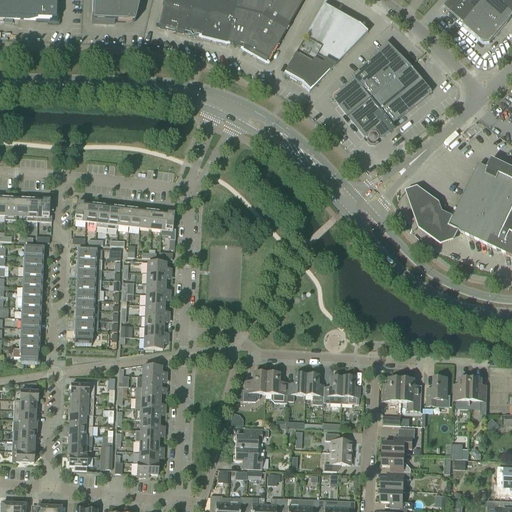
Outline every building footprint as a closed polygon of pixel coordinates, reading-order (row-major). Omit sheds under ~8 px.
[(0,0),(0,19),(35,21),(35,23),(47,23),(47,25),(59,26),(59,13),(57,13),(58,1),(56,1),(55,0),(0,0)] [(139,0),(91,0),(92,4),(93,4),(92,24),(114,25),(114,23),(124,23),(134,23),(139,0)] [(184,36),(184,34),(183,34),(191,0),(163,0),(161,9),(162,9),(157,29),(184,36)] [(191,0),(183,34),(184,34),(200,38),(200,39),(209,0),(191,0)] [(209,0),(200,39),(226,45),(236,0),(209,0)] [(242,52),(271,0),(236,0),(226,45),(226,46),(227,44),(242,51),(242,52)] [(275,47),(276,48),(303,0),(271,0),(242,52),(265,65),(275,47)] [(489,44),(511,17),(511,0),(450,0),(444,8),(463,25),(462,26),(483,44),(489,44)] [(323,5),(296,53),(283,77),(284,77),(301,86),(309,94),(367,34),(358,26),(323,6),(324,6),(323,5)] [(390,127),(391,126),(430,94),(409,68),(386,44),(351,79),(352,81),(331,98),(331,99),(331,102),(335,103),(337,101),(367,138),(367,142),(369,145),(373,146),(377,143),(377,139),(391,128),(390,127)] [(511,170),(491,160),(487,170),(479,166),(452,220),(450,224),(452,229),(459,233),(496,251),(497,254),(501,253),(507,256),(511,258),(511,170)] [(439,206),(417,191),(405,194),(418,233),(439,249),(453,244),(459,233),(452,229),(450,224),(452,220),(442,215),(439,206)] [(16,200),(6,200),(5,218),(15,218),(16,200)] [(15,218),(26,219),(27,201),(16,200),(15,218)] [(26,219),(37,219),(38,201),(27,201),(26,219)] [(49,202),(38,201),(37,219),(37,223),(51,224),(51,218),(48,218),(49,202)] [(74,222),(85,223),(87,205),(76,204),(74,222)] [(85,223),(96,225),(98,207),(87,205),(85,223)] [(109,208),(98,207),(96,225),(96,229),(106,230),(107,226),(109,208)] [(109,208),(107,226),(106,230),(117,231),(117,227),(119,209),(109,208)] [(117,227),(128,228),(130,210),(119,209),(117,227)] [(141,212),(130,210),(128,228),(139,230),(141,212)] [(152,213),(141,212),(139,230),(150,231),(152,213)] [(162,214),(152,213),(150,231),(160,232),(162,214)] [(171,242),(174,242),(175,231),(172,231),(174,215),(162,214),(160,232),(160,237),(171,239),(171,242)] [(24,248),(23,259),(42,260),(42,259),(41,258),(43,249),(24,248)] [(76,260),(77,261),(96,262),(96,251),(77,250),(78,260),(76,260)] [(23,259),(23,269),(42,270),(42,269),(40,269),(42,260),(23,259)] [(95,272),(100,272),(101,262),(96,262),(77,261),(78,270),(76,270),(76,271),(95,272)] [(168,271),(165,270),(166,265),(147,264),(146,275),(168,276),(168,271)] [(40,279),(42,270),(23,269),(22,279),(41,280),(42,279),(40,279)] [(100,272),(95,272),(76,271),(77,280),(76,281),(100,282),(100,272)] [(146,275),(146,286),(165,287),(165,281),(168,281),(168,276),(146,275)] [(22,279),(22,290),(41,290),(41,289),(39,289),(41,280),(22,279)] [(75,291),(95,292),(99,292),(100,282),(76,281),(77,291),(75,291)] [(146,286),(145,297),(167,298),(167,292),(164,292),(165,287),(146,286)] [(39,299),(41,290),(22,290),(21,300),(40,301),(41,300),(39,299)] [(75,301),(75,302),(94,302),(98,303),(99,303),(99,292),(95,292),(75,291),(76,301),(75,301)] [(164,303),(167,303),(167,298),(145,297),(145,307),(164,308),(164,303)] [(18,308),(19,301),(8,299),(7,305),(18,308)] [(21,300),(21,310),(40,311),(40,310),(39,309),(40,301),(21,300)] [(98,303),(94,302),(75,302),(76,311),(74,311),(74,312),(94,313),(98,313),(98,303)] [(145,307),(144,318),(166,319),(166,314),(164,314),(164,308),(145,307)] [(38,320),(40,311),(21,310),(20,320),(40,321),(40,320),(38,320)] [(98,313),(94,313),(74,312),(76,321),(74,321),(74,322),(98,323),(98,313)] [(166,319),(144,318),(144,329),(163,330),(163,324),(166,325),(166,319)] [(20,320),(20,331),(39,331),(39,330),(38,330),(40,321),(20,320)] [(73,332),(93,333),(97,333),(98,323),(74,322),(75,332),(73,331),(73,332)] [(120,339),(124,339),(131,339),(132,328),(120,328),(120,339)] [(144,329),(143,340),(165,341),(165,335),(163,335),(163,330),(144,329)] [(37,340),(39,331),(20,331),(20,340),(39,341),(37,340)] [(93,339),(93,333),(73,332),(73,338),(74,338),(74,344),(91,345),(91,339),(93,339)] [(3,333),(2,342),(16,343),(16,333),(3,333)] [(20,340),(19,350),(39,351),(37,351),(39,341),(20,340)] [(153,351),(162,352),(162,346),(165,346),(165,341),(143,340),(143,351),(144,351),(144,353),(153,353),(153,351)] [(132,344),(132,352),(141,352),(141,344),(132,344)] [(39,351),(19,350),(13,350),(12,359),(20,360),(20,363),(37,364),(37,357),(38,357),(39,351)] [(142,368),(142,379),(163,380),(164,374),(161,374),(161,369),(159,369),(160,367),(151,366),(151,368),(142,368)] [(259,396),(264,396),(265,375),(252,375),(252,383),(243,383),(242,403),(255,404),(258,401),(259,396)] [(279,376),(265,375),(264,396),(271,396),(270,401),(274,405),(286,405),(286,403),(287,389),(287,385),(278,385),(279,376)] [(293,385),(287,385),(287,389),(286,403),(293,404),(293,397),(305,397),(306,377),(304,377),(303,376),(298,376),(297,377),(294,377),(293,385)] [(323,393),(323,391),(323,389),(323,387),(317,386),(317,378),(314,378),(313,376),(308,376),(307,377),(306,377),(305,397),(312,397),(312,406),(322,407),(322,405),(323,393)] [(137,379),(136,389),(163,391),(163,390),(160,390),(160,385),(163,385),(163,380),(142,379),(137,379)] [(329,389),(323,389),(323,391),(323,393),(322,405),(340,406),(341,399),(342,380),(341,380),(330,379),(329,389)] [(342,380),(341,399),(340,406),(358,407),(359,389),(353,389),(353,379),(341,379),(341,380),(342,380)] [(469,408),(470,379),(468,379),(466,379),(464,380),(462,381),(458,381),(458,386),(453,386),(452,403),(459,403),(462,407),(469,407),(469,408)] [(487,387),(481,387),(482,381),(478,381),(476,380),(474,379),(472,379),(470,379),(469,408),(470,407),(477,408),(481,404),(486,404),(487,387)] [(382,403),(400,404),(401,381),(399,381),(398,380),(394,380),(392,381),(389,381),(388,387),(383,387),(382,403)] [(404,381),(401,381),(400,404),(407,404),(406,413),(420,413),(421,388),(414,387),(414,382),(410,382),(409,380),(405,380),(404,381)] [(437,408),(437,402),(446,402),(447,380),(433,380),(433,391),(427,391),(426,408),(437,408)] [(87,385),(87,387),(82,386),(79,385),(76,386),(70,386),(70,396),(88,397),(93,397),(93,386),(87,385)] [(135,400),(141,400),(160,401),(160,396),(163,396),(163,391),(136,389),(135,389),(135,400)] [(19,392),(19,403),(37,404),(38,393),(32,393),(29,392),(26,392),(19,392)] [(70,396),(69,407),(87,407),(92,408),(93,397),(88,397),(70,396)] [(160,401),(141,400),(135,400),(134,411),(140,411),(162,412),(162,407),(160,407),(160,401)] [(13,413),(18,413),(37,414),(37,404),(19,403),(14,403),(13,413)] [(1,416),(12,416),(12,406),(1,406),(1,416)] [(69,407),(69,417),(87,418),(92,418),(92,408),(87,407),(69,407)] [(162,412),(140,411),(134,411),(134,422),(140,422),(159,423),(159,417),(162,418),(162,412)] [(13,423),(36,424),(37,414),(18,413),(13,413),(13,423)] [(231,427),(242,428),(243,422),(239,417),(233,416),(230,426),(231,427)] [(511,416),(511,417),(503,417),(504,428),(511,428),(511,416)] [(87,418),(69,417),(68,427),(87,428),(92,428),(92,418),(87,418)] [(383,419),(383,427),(399,428),(400,419),(383,419)] [(159,428),(159,423),(140,422),(139,433),(161,434),(161,428),(159,428)] [(13,433),(18,433),(36,434),(36,424),(13,423),(12,433),(13,433)] [(68,427),(68,437),(86,438),(91,438),(92,428),(87,428),(68,427)] [(235,443),(235,450),(257,451),(257,444),(261,444),(262,439),(268,439),(268,432),(243,431),(243,438),(235,437),(235,439),(234,439),(233,443),(235,443)] [(383,444),(382,456),(404,457),(404,451),(411,451),(412,440),(414,440),(414,431),(398,431),(398,439),(393,438),(393,444),(383,444)] [(12,443),(36,444),(36,434),(18,433),(13,433),(12,443)] [(139,433),(139,444),(158,444),(158,439),(161,439),(161,434),(139,433)] [(330,443),(330,454),(350,455),(351,444),(337,443),(338,436),(325,435),(324,443),(330,443)] [(86,438),(68,437),(67,447),(91,448),(91,438),(86,438)] [(17,454),(34,454),(34,455),(36,455),(36,454),(35,454),(36,444),(12,443),(11,453),(15,453),(17,453),(17,454)] [(158,450),(158,444),(139,444),(138,454),(160,455),(160,450),(158,450)] [(451,446),(451,461),(462,462),(462,447),(451,446)] [(85,458),(85,453),(90,453),(91,448),(67,447),(67,457),(66,457),(66,458),(68,458),(85,458)] [(257,459),(257,451),(235,450),(234,458),(233,458),(233,462),(234,462),(234,464),(241,464),(241,470),(261,471),(262,459),(257,459)] [(33,465),(34,455),(34,454),(17,454),(17,453),(15,453),(15,464),(21,465),(24,465),(27,465),(33,465)] [(157,466),(157,461),(160,461),(160,455),(138,454),(138,465),(157,466)] [(336,467),(350,467),(350,455),(330,454),(329,466),(323,466),(323,473),(336,474),(336,467)] [(0,456),(0,464),(12,465),(13,457),(0,456)] [(404,463),(404,457),(382,456),(382,468),(391,468),(390,474),(391,474),(410,475),(411,471),(404,463)] [(134,474),(134,458),(122,457),(122,474),(134,474)] [(87,458),(85,458),(68,458),(68,468),(74,468),(74,472),(86,473),(87,458)] [(465,462),(452,462),(452,472),(465,472),(465,462)] [(158,466),(157,466),(138,465),(137,465),(136,478),(148,479),(148,477),(157,477),(158,466)] [(496,498),(511,499),(511,470),(497,469),(496,498)] [(218,474),(217,485),(227,485),(228,475),(218,474)] [(410,475),(391,474),(390,474),(387,474),(387,480),(381,480),(381,492),(403,493),(403,481),(410,481),(410,475)] [(267,476),(267,488),(276,488),(276,484),(280,484),(280,477),(267,476)] [(337,489),(337,477),(330,477),(329,488),(337,489)] [(263,483),(249,483),(248,491),(262,492),(263,483)] [(389,510),(394,511),(406,511),(412,511),(412,505),(402,505),(403,493),(381,492),(380,504),(390,504),(389,510)] [(208,511),(226,511),(228,500),(221,500),(221,498),(210,498),(208,511)] [(438,498),(437,509),(448,510),(448,498),(438,498)] [(228,500),(226,511),(245,511),(246,500),(239,499),(239,501),(228,500)] [(246,500),(245,511),(263,511),(263,507),(257,507),(257,500),(252,500),(246,500)] [(281,511),(282,501),(270,501),(270,508),(263,507),(263,511),(281,511)] [(281,511),(299,511),(300,509),(300,502),(282,501),(281,511)] [(300,502),(300,509),(299,511),(317,511),(318,503),(300,502)] [(335,511),(336,503),(318,503),(317,511),(335,511)] [(336,503),(335,511),(353,511),(354,504),(336,503)] [(493,503),(493,510),(496,510),(495,511),(511,511),(511,510),(504,510),(504,504),(493,503)]
